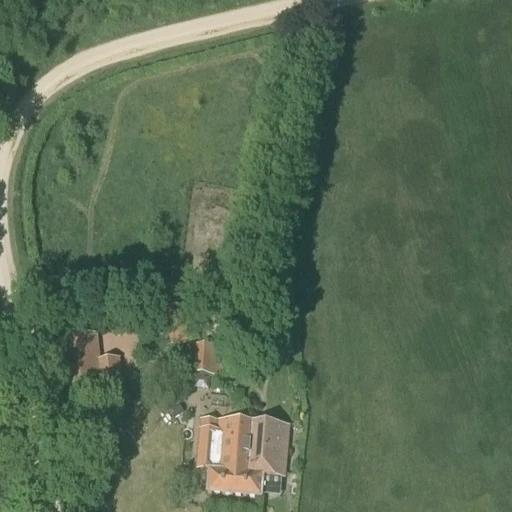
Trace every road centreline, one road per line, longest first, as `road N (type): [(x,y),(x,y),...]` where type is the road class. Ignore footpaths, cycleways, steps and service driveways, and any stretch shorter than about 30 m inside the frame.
road 1 (track): [(52,511),(7,270),(8,126),(41,83),(96,59),(335,0)]
road 2 (track): [(314,6),(244,325)]
